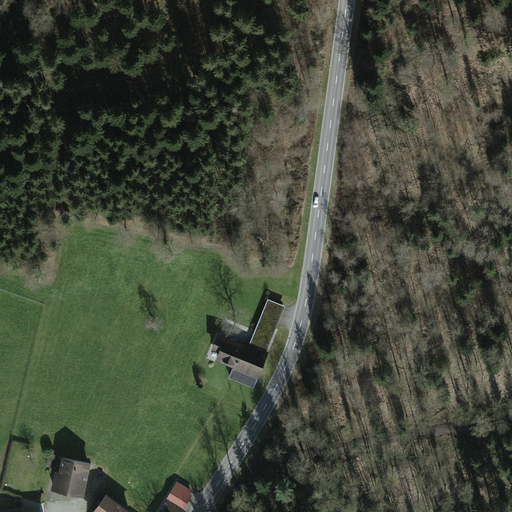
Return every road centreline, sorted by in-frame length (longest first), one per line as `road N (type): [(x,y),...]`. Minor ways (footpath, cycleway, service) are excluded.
road 1 (tertiary): [(347,0),(310,290),(293,351),(201,511)]
road 2 (track): [(511,417),(278,458),(235,457)]
